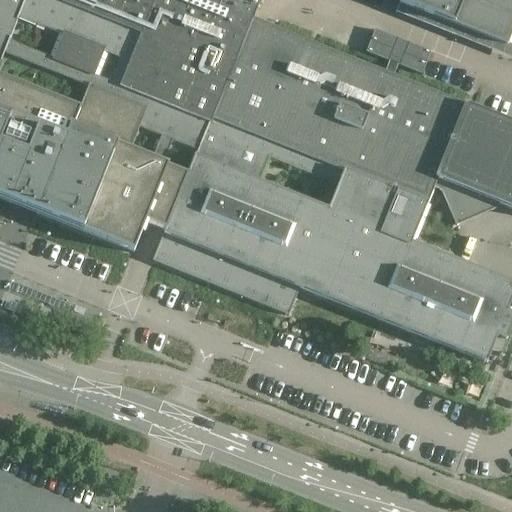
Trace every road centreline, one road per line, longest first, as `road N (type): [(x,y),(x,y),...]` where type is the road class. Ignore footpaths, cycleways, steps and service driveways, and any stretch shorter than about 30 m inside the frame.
road 1 (tertiary): [(395,511),(0,367)]
road 2 (unknown): [(269,4),(511,88)]
